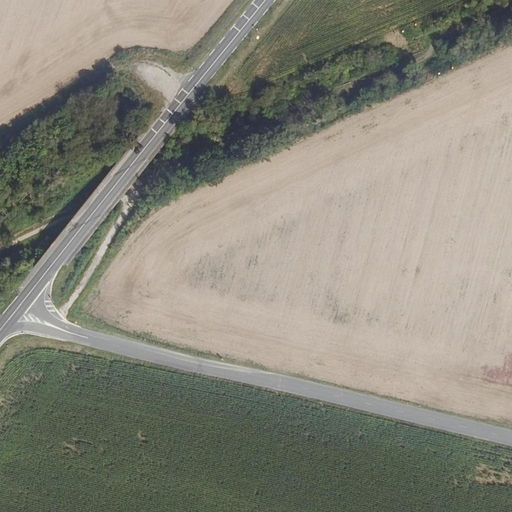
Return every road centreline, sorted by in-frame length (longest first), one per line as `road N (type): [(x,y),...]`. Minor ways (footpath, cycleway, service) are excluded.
road 1 (tertiary): [(511,440),(120,346),(15,311)]
road 2 (primary): [(15,311),(267,0)]
road 3 (track): [(0,131),(135,65),(186,98)]
road 4 (track): [(138,183),(50,326)]
